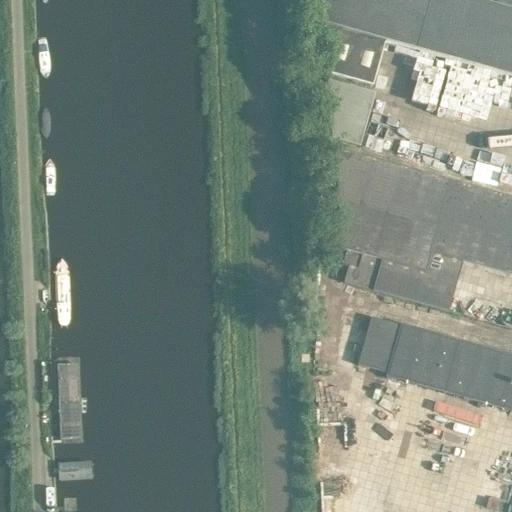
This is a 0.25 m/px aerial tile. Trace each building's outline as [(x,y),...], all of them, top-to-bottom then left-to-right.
[(321,0),(328,74),(373,87),(385,43),(511,78),(511,10),(474,0),(321,0)] [(328,80),(333,139),(360,147),(375,93),(328,80)] [(344,283),(373,291),(448,312),(457,281),(425,272),(431,253),(511,276),(511,197),(337,148),(335,156),(341,249),(347,251),(343,265),(348,267),(344,283)] [(358,365),(387,373),(400,326),(371,317),(358,365)] [(400,326),(387,373),(386,377),(511,412),(511,354),(401,324),(400,326)] [(85,452),(80,363),(57,364),(61,453),(85,452)] [(323,450),(347,449),(346,423),(322,424),(323,450)]
